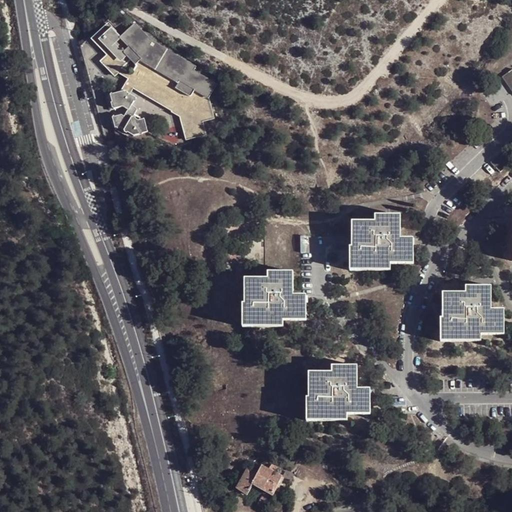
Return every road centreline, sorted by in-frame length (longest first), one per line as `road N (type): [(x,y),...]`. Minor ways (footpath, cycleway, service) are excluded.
road 1 (tertiary): [(26,18),(40,136),(140,386)]
road 2 (track): [(437,0),(363,90),(341,101),(268,80),(117,0)]
road 3 (tertiary): [(140,386),(138,358),(26,18)]
road 4 (residential): [(511,179),(429,265),(404,352),(409,390),(448,433),(511,457)]
road 5 (tertiary): [(140,386),(170,511)]
